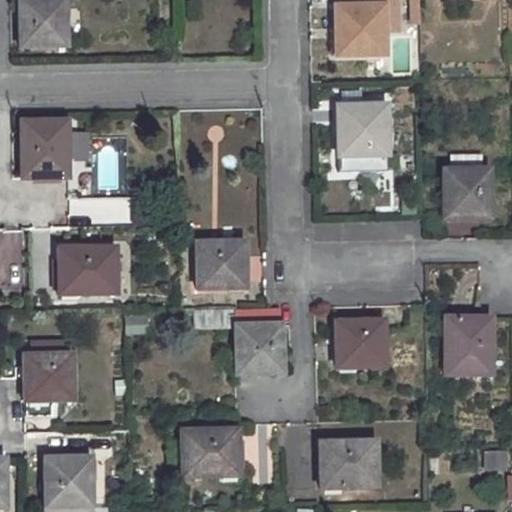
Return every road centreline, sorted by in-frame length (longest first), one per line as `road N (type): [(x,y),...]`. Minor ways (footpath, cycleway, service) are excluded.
road 1 (residential): [(0,80),(284,73)]
road 2 (residential): [(306,268),(399,266),(420,252),(499,252),(502,303)]
road 3 (residential): [(284,73),(287,268),(306,268)]
road 4 (residential): [(251,397),(301,398),(306,268)]
